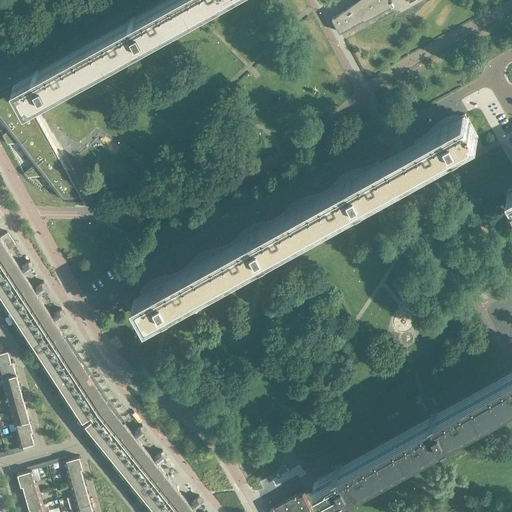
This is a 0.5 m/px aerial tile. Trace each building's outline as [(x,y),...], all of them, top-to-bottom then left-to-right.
[(216,5),(224,0),(165,0),(138,15),(150,37),(156,33),(159,36),(174,28),(174,24),(183,18),(186,21),(202,13),(202,8),(213,2),(216,5)] [(373,14),(397,0),(356,0),(332,18),(340,32),(365,18),(366,18),(365,18),(372,14),(373,14)] [(120,58),(138,48),(137,44),(150,37),(138,15),(42,69),(53,90),(60,87),(63,90),(78,81),(77,77),(87,72),(90,75),(99,70),(98,65),(117,55),(120,58)] [(53,90),(42,69),(18,81),(29,100),(46,91),(47,93),(53,90)] [(80,191),(36,112),(31,102),(47,93),(46,91),(29,100),(18,81),(0,91),(0,114),(11,128),(3,134),(8,144),(9,143),(21,141),(34,159),(37,162),(24,172),(28,177),(29,177),(28,176),(46,174),(59,191),(57,196),(60,196),(64,197),(68,198),(71,198),(75,198),(78,198),(83,197),(79,191),(80,191)] [(354,219),(346,206),(358,200),(361,207),(367,203),(364,197),(375,191),(382,204),(398,195),(391,182),(418,167),(427,162),(434,175),(450,166),(443,153),(454,147),(457,154),(464,150),(460,144),(471,138),(472,140),(478,137),(477,134),(467,116),(465,113),(459,117),(458,115),(455,115),(453,116),(451,116),(449,117),(447,117),(445,118),(443,119),(441,121),(440,121),(438,123),(436,124),(434,126),(430,130),(428,132),(428,133),(425,135),(423,136),(422,137),(419,138),(418,139),(415,140),(417,144),(408,148),(380,164),(379,160),(377,162),(375,163),(372,165),(371,165),(366,167),(365,167),(363,168),(357,169),(355,169),(351,171),(349,171),(347,172),(346,173),(344,174),(341,177),(339,178),(337,180),(334,183),(331,186),(331,187),(327,190),(324,191),(323,192),(321,193),(319,193),(316,194),(313,195),(311,195),(309,195),(307,196),(305,196),(302,198),(300,198),(299,199),(295,202),(291,204),(289,207),(287,210),(286,210),(282,214),(279,216),(278,217),(276,218),(274,219),(271,220),(269,220),(266,221),(262,222),(258,223),(255,224),(253,224),(252,225),(250,226),(248,227),(245,230),(243,231),(241,233),(238,236),(236,239),(235,240),(232,242),(229,244),(227,245),(225,246),(223,246),(221,247),(218,248),(214,248),(211,249),(209,250),(207,250),(204,252),(201,253),(197,256),(195,258),(193,260),(190,263),(187,266),(186,267),(184,268),(183,269),(181,270),(179,271),(176,273),(175,273),(173,274),(171,274),(165,275),(161,276),(159,277),(157,278),(155,279),(153,280),(151,281),(149,283),(147,285),(145,287),(144,287),(142,290),(141,291),(143,295),(138,298),(148,316),(165,307),(169,313),(174,310),(175,310),(171,303),(182,297),(190,310),(205,301),(198,289),(235,268),(242,281),(257,273),(250,260),(261,254),(265,260),(271,257),(268,250),(279,244),(286,257),(301,248),(294,235),(331,215),(338,228),(354,219)] [(5,242),(0,236),(0,234),(0,215),(1,215),(0,213),(0,262),(13,254),(5,242)] [(12,238),(7,231),(0,236),(5,242),(12,238)] [(29,279),(25,273),(23,270),(33,264),(30,260),(20,266),(13,254),(0,262),(0,293),(2,296),(29,279)] [(44,303),(41,297),(37,292),(47,285),(44,281),(34,287),(29,279),(2,296),(7,304),(6,305),(8,307),(9,307),(11,310),(10,310),(10,311),(11,313),(12,312),(18,320),(44,303)] [(60,327),(56,321),(55,319),(64,312),(62,308),(52,314),(44,303),(18,320),(23,328),(22,329),(23,332),(24,331),(26,334),(25,335),(26,335),(27,337),(28,336),(34,345),(60,327)] [(76,352),(72,346),(60,327),(34,345),(39,353),(38,354),(39,356),(41,355),(49,369),(76,352)] [(0,363),(11,361),(7,349),(0,351),(0,363)] [(108,401),(104,394),(76,352),(49,369),(55,377),(54,378),(55,380),(56,380),(70,401),(69,402),(71,405),(72,404),(74,407),(73,407),(74,410),(75,409),(81,418),(82,417),(84,420),(83,421),(90,429),(89,430),(91,432),(92,431),(102,444),(127,424),(108,401)] [(16,372),(12,360),(11,361),(0,363),(0,373),(1,376),(16,372)] [(19,384),(16,372),(1,376),(4,388),(19,384)] [(483,420),(485,419),(488,419),(490,418),(492,417),(494,417),(496,416),(498,415),(500,414),(502,412),(505,410),(507,407),(510,404),(511,402),(511,373),(438,414),(436,411),(430,415),(432,417),(342,467),(340,464),(335,468),(334,468),(336,471),(319,480),(329,499),(334,496),(336,499),(340,499),(342,499),(345,498),(348,497),(351,496),(353,495),(356,493),(358,492),(360,490),(361,489),(363,487),(366,484),(368,482),(370,480),(371,479),(372,478),(374,477),(377,476),(379,475),(381,474),(383,473),(385,473),(388,473),(390,473),(392,472),(394,471),(396,471),(398,470),(400,469),(402,468),(404,466),(406,465),(407,464),(409,462),(412,460),(413,458),(414,457),(416,455),(419,453),(420,452),(422,451),(425,449),(427,448),(429,448),(431,447),(433,446),(439,446),(441,445),(444,444),(446,443),(448,442),(450,441),(452,440),(453,439),(455,438),(457,436),(458,435),(460,433),(461,432),(463,429),(465,428),(467,426),(469,425),(472,423),(474,422),(476,421),(478,421),(481,420),(483,420)] [(22,395),(19,384),(4,388),(7,399),(22,395)] [(25,407),(22,395),(7,399),(11,411),(25,407)] [(29,418),(25,407),(11,411),(14,422),(29,418)] [(32,430),(29,418),(14,422),(17,434),(30,430),(32,430)] [(176,485),(159,464),(156,461),(166,454),(162,450),(153,457),(136,436),(145,429),(142,424),(133,432),(127,424),(102,444),(108,451),(107,452),(109,455),(110,454),(112,456),(111,457),(113,459),(114,459),(126,474),(125,475),(127,477),(128,476),(130,479),(129,480),(130,481),(131,482),(132,481),(145,497),(143,498),(145,500),(146,499),(150,504),(152,502),(153,503),(151,504),(156,511),(159,509),(153,501),(155,499),(156,501),(165,492),(176,485)] [(34,442),(30,430),(17,434),(15,434),(19,446),(22,445),(34,442)] [(0,456),(24,450),(22,445),(19,446),(0,451),(0,456)] [(28,470),(37,467),(60,461),(68,458),(67,455),(27,466),(28,470)] [(82,467),(79,457),(79,455),(68,458),(60,461),(63,473),(65,472),(80,468),(82,467)] [(37,467),(28,470),(17,473),(20,485),(22,484),(37,480),(40,479),(37,467)] [(84,479),(80,468),(65,472),(69,484),(84,479)] [(87,491),(84,479),(69,484),(72,495),(87,491)] [(40,492),(37,480),(22,484),(25,496),(40,492)] [(197,511),(193,506),(202,499),(199,495),(190,502),(176,485),(165,492),(156,501),(155,499),(153,501),(159,509),(156,511),(197,511)] [(292,495),(270,508),(272,511),(313,511),(302,490),(297,492),(292,495)] [(90,502),(87,491),(72,495),(75,507),(90,502)] [(43,503),(40,492),(25,496),(28,507),(43,503)] [(92,511),(90,502),(75,507),(76,511),(92,511)] [(45,511),(43,503),(28,507),(29,511),(45,511)]
